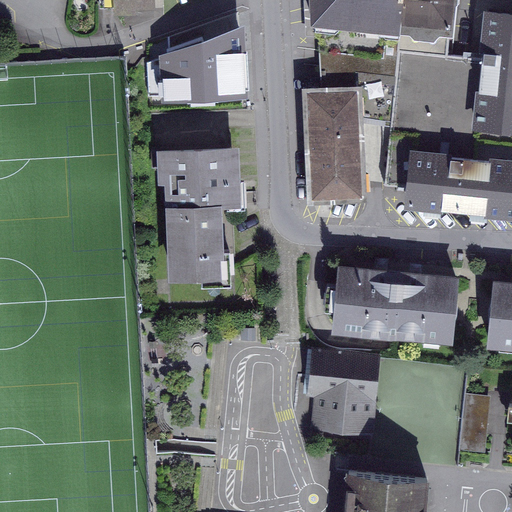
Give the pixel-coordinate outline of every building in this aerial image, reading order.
[(117,0),(117,11),(138,11),(138,6),(157,6),(157,0),(117,0)] [(320,0),(320,21),(408,26),(455,29),(463,30),(465,0),(320,0)] [(511,11),(493,9),(489,59),(482,123),(511,126),(511,11)] [(452,54),(455,29),(408,26),(390,183),(416,186),(421,147),(422,132),(480,139),(482,123),(489,59),(452,54)] [(245,33),(193,35),(194,61),(199,61),(200,85),(247,83),(245,33)] [(367,85),(310,87),(315,200),(372,197),(367,85)] [(170,182),(172,277),(231,276),(230,206),(248,206),(247,146),(161,148),(161,182),(170,182)] [(511,157),(421,147),(416,186),(414,203),(511,214),(511,157)] [(467,277),(344,264),(337,327),(460,340),(467,277)] [(511,277),(499,277),(492,343),(511,345),(511,277)] [(382,353),(316,347),(313,383),(312,393),(318,394),(315,427),(375,432),(382,353)] [(491,395),(467,393),(460,447),(486,449),(491,395)] [(432,511),(436,480),(352,471),(347,511),(432,511)]
